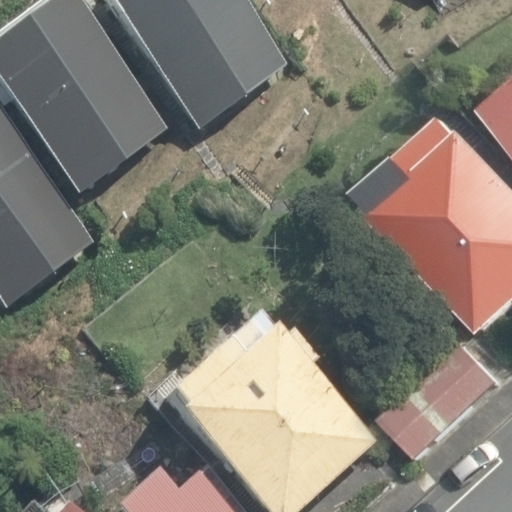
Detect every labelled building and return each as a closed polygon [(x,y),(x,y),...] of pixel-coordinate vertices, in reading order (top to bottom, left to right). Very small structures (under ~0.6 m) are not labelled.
[(166,127),(70,0),(42,0),(0,31),(0,84),(80,191),(166,127)] [(276,75),(223,0),(100,0),(192,133),(276,75)] [(511,97),(482,120),(511,158),(511,97)] [(93,241),(0,119),(0,296),(3,301),(93,241)] [(511,308),(511,195),(449,132),(360,205),(471,342),(511,308)] [(274,511),(358,445),(236,315),(131,401),(235,511),(274,511)] [(492,383),(454,346),(375,417),(411,460),(492,383)] [(152,498),(135,480),(98,511),(198,511),(168,480),(152,498)]
